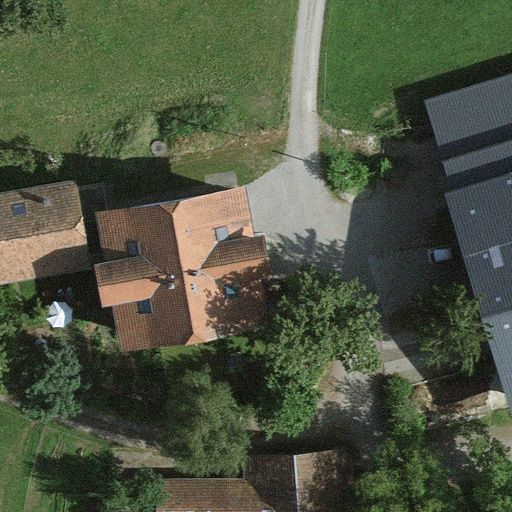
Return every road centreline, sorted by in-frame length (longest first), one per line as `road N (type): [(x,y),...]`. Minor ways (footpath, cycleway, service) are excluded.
road 1 (track): [(366,420),(352,335),(313,221),(306,152),(316,0)]
road 2 (track): [(0,391),(158,446),(227,447),(366,420)]
